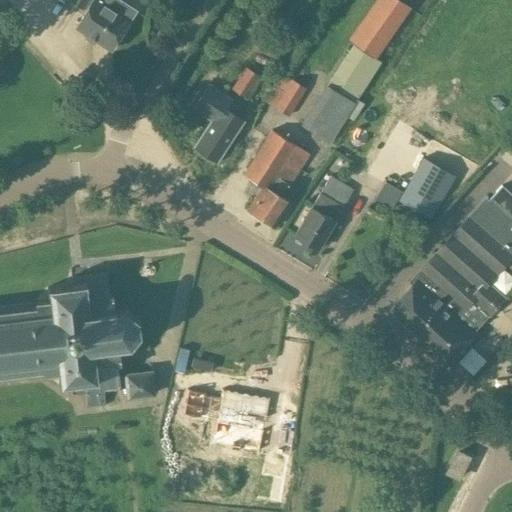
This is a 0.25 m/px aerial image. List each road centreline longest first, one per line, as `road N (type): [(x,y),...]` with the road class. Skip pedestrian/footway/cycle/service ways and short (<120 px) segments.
road 1 (residential): [(506,438),(266,260),(163,193),(109,171)]
road 2 (residential): [(109,171),(123,122),(211,0)]
road 3 (track): [(123,122),(74,52),(11,0)]
